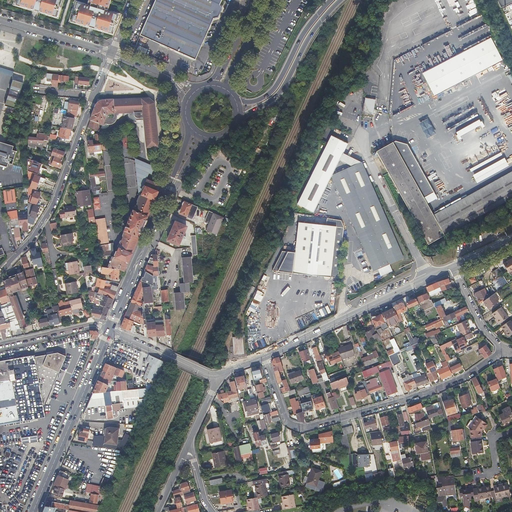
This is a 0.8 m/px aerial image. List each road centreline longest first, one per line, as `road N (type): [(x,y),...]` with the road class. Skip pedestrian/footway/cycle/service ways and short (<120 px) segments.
road 1 (residential): [(264,357),(288,423),(308,427),(434,389),(503,349)]
road 2 (residential): [(0,271),(52,206),(94,96)]
road 3 (secondary): [(32,511),(109,328)]
road 4 (trunk): [(235,122),(278,94),(311,33),(341,0)]
road 5 (secondary): [(109,328),(173,183)]
road 6 (unclassified): [(361,138),(427,278)]
road 7 (trunk): [(330,0),(271,91),(251,101),(234,98)]
road 8 (residential): [(348,317),(341,301),(349,229),(333,197)]
